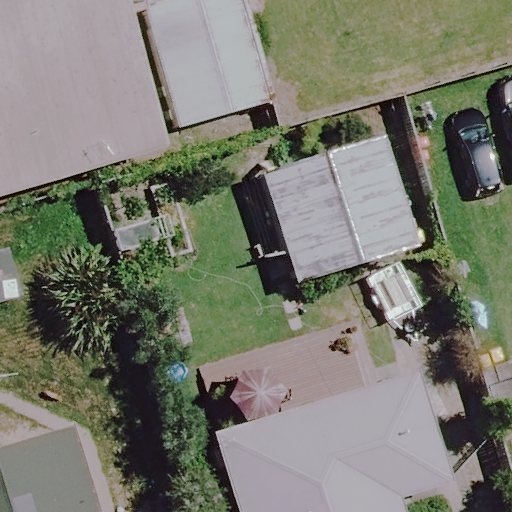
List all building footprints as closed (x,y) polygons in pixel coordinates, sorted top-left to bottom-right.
[(0,0),(0,196),(140,159),(97,0),(85,0),(48,10),(45,0),(0,0)] [(255,114),(222,0),(179,0),(130,14),(166,139),(255,114)] [(400,258),(366,146),(243,183),(278,296),(376,265),(400,258)] [(198,403),(209,440),(193,445),(213,511),(377,511),(377,510),(421,496),(387,385),(299,412),(288,375),(198,403)] [(67,511),(48,445),(0,459),(0,511),(67,511)]
